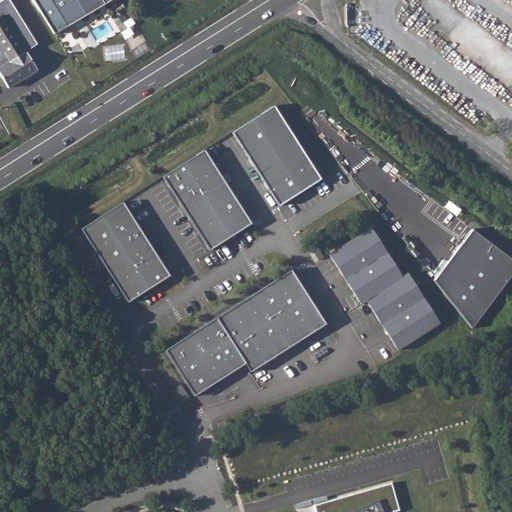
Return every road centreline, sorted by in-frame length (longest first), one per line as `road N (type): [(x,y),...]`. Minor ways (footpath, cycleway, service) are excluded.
road 1 (primary): [(0,172),(280,1)]
road 2 (residential): [(334,35),(511,171)]
road 3 (unknown): [(509,122),(388,24),(380,0)]
road 4 (residential): [(92,511),(176,483),(195,488),(214,511)]
